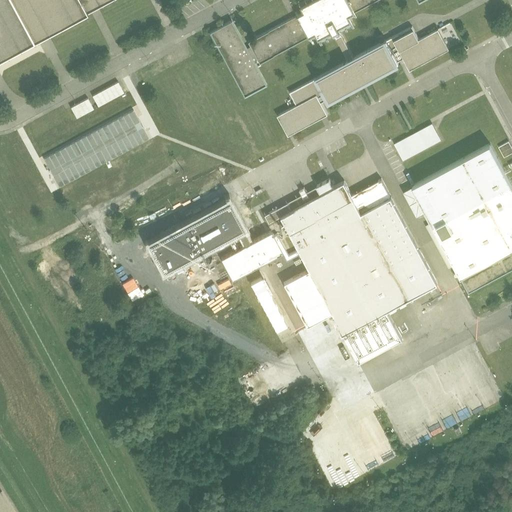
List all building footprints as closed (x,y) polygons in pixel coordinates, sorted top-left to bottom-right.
[(0,0),(0,57),(106,0),(0,0)] [(307,0),(311,7),(248,41),(250,45),(257,59),(260,63),(317,32),(321,41),(335,33),(340,31),(354,23),(349,15),(376,0),(307,0)] [(247,47),(232,20),(210,32),(245,95),(266,84),(254,61),(257,59),(250,45),(247,47)] [(413,26),(354,57),(340,31),(335,33),(349,60),(290,92),(297,104),(278,115),(285,112),(295,131),(328,114),(322,102),(327,99),(328,100),(399,62),(398,60),(404,57),(410,70),(443,52),(433,33),(439,29),(439,28),(420,38),(413,26)] [(189,43),(128,76),(134,86),(194,54),(189,43)] [(119,81),(93,95),(99,106),(124,92),(119,81)] [(88,98),(71,107),(77,117),(94,108),(88,98)] [(433,122),(395,143),(404,160),(442,139),(433,122)] [(511,145),(509,141),(499,146),(505,157),(511,152),(511,145)] [(511,181),(491,142),(413,184),(433,221),(427,225),(449,266),(456,263),(470,290),(511,266),(511,181)] [(353,194),(345,180),(334,186),(330,178),(317,185),(322,193),(280,215),(298,249),(300,253),(308,269),(291,278),(288,280),(283,282),(307,325),(332,312),(343,334),(344,333),(359,362),(392,344),(377,316),(388,310),(439,282),(392,196),(362,212),(353,194)] [(382,178),(353,194),(362,212),(392,196),(382,178)] [(276,208),(266,214),(269,220),(279,214),(276,208)] [(210,237),(235,225),(230,215),(206,228),(210,237)] [(272,230),(221,257),(233,278),(283,252),(287,260),(300,253),(298,249),(289,254),(278,233),(274,235),(272,230)] [(293,267),(280,275),(282,280),(287,278),(288,280),(291,278),(290,276),(296,273),(293,267)] [(260,276),(249,282),(274,331),(286,325),(260,276)] [(403,338),(388,310),(377,316),(392,344),(403,338)]
